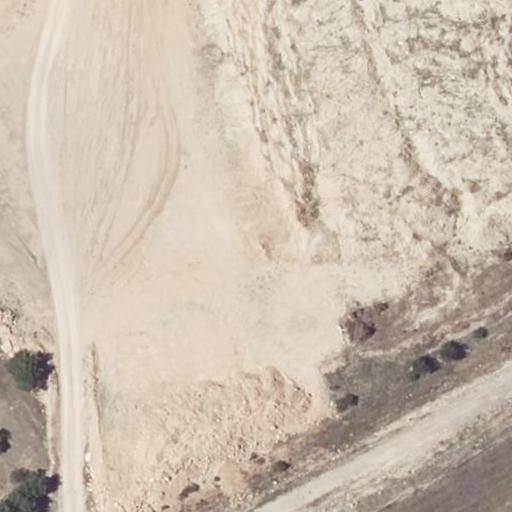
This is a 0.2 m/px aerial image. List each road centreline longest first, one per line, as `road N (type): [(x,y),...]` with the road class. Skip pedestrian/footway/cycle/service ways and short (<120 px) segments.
road 1 (track): [(75,511),(56,261),(39,198),(32,118),(60,0)]
road 2 (track): [(269,511),(511,379)]
